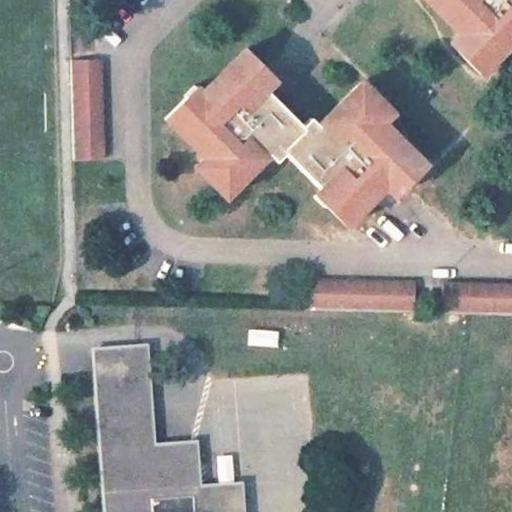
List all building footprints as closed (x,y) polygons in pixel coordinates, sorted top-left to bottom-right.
[(511,0),(424,0),(459,34),(450,45),(482,73),(511,43),(511,0)] [(360,83),(343,100),(317,126),(311,119),(302,128),(265,92),(274,83),(243,52),(201,94),(193,87),(184,96),(186,99),(165,119),(204,159),(195,168),(225,197),(268,155),(276,163),(284,155),(321,190),(313,198),(324,207),(326,205),(347,225),(385,187),(394,196),(424,166),(382,123),(391,114),(360,83)] [(101,159),(97,60),(71,62),(74,159),(101,159)] [(413,285),(301,282),(300,311),(412,313),(413,285)] [(511,286),(440,284),(439,313),(511,315),(511,286)] [(84,354),(86,378),(126,376),(125,352),(84,354)] [(132,405),(131,391),(87,394),(88,414),(92,414),(94,436),(90,437),(91,457),(95,456),(97,478),(93,478),(94,499),(98,498),(99,511),(191,511),(191,509),(190,490),(186,490),(184,468),(188,468),(186,448),(144,450),(141,405),(132,405)] [(232,464),(188,468),(184,468),(186,490),(190,490),(191,509),(236,505),(232,464)]
